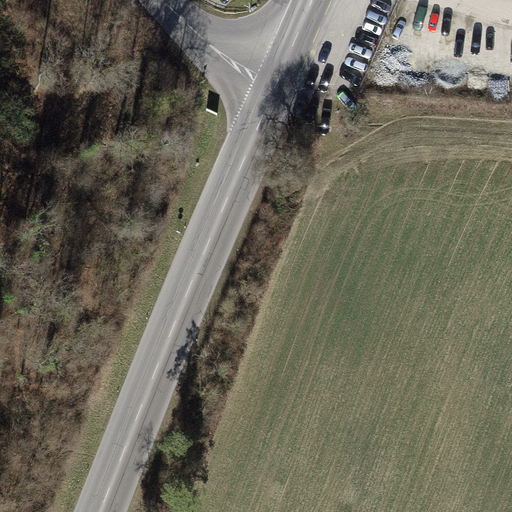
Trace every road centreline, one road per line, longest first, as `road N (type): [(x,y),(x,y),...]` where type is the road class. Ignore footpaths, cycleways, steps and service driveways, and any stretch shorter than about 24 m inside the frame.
road 1 (primary): [(108,511),(281,81)]
road 2 (unclassified): [(281,81),(217,49),(166,0)]
